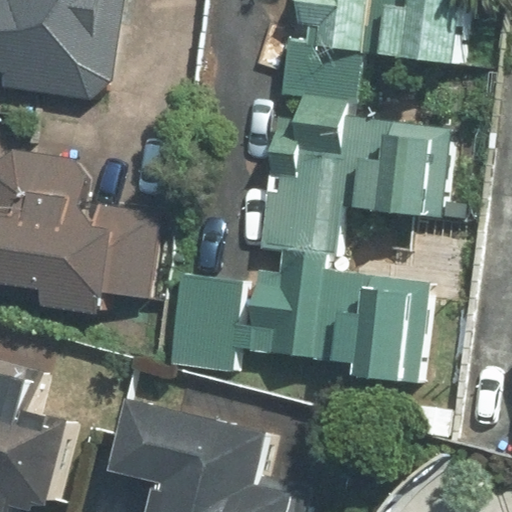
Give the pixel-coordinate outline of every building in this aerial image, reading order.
[(130,100),(139,0),(0,0),(0,69),(21,72),(20,88),(130,100)] [(293,32),(264,361),(438,375),(447,269),(357,262),(361,208),(459,216),(467,122),(377,114),(382,51),(487,60),(491,0),(319,0),(317,34),(293,32)] [(172,236),(136,192),(117,191),(118,157),(0,154),(0,273),(77,276),(76,302),(170,305),(172,236)] [(78,368),(0,347),(0,511),(81,511),(108,411),(70,401),(78,368)] [(300,422),(160,388),(141,467),(192,479),(183,511),(323,511),(329,488),(287,478),(300,422)]
